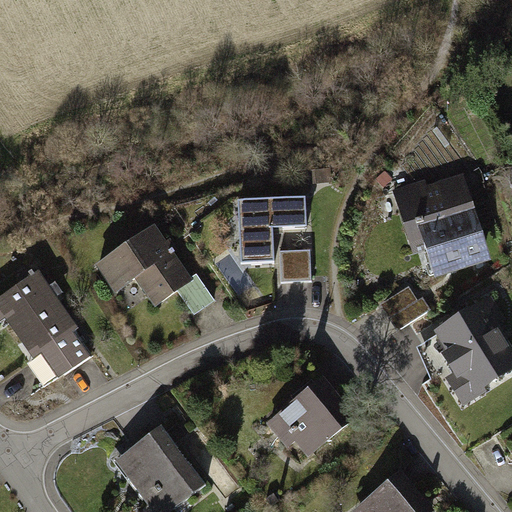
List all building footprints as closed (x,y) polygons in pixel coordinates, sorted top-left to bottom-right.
[(490,266),(466,179),(426,190),(424,183),(392,192),(410,259),(419,257),(427,283),(490,266)] [(308,200),(240,203),(243,266),(277,264),(275,230),(309,229),(308,200)] [(188,282),(151,227),(92,268),(112,297),(131,284),(150,312),(176,294),(193,318),(214,304),(195,277),(188,282)] [(311,252),(282,253),(283,283),(312,282),(311,252)] [(75,329),(35,275),(0,300),(0,319),(46,383),(65,369),(49,348),(75,329)] [(408,290),(379,308),(397,335),(433,312),(424,298),(416,303),(408,290)] [(463,402),(511,370),(511,355),(493,326),(503,320),(491,301),(438,336),(449,354),(443,358),(456,377),(449,381),(463,402)] [(317,381),(257,428),(281,458),(288,452),(299,465),(351,424),(317,381)] [(157,431),(110,467),(144,511),(170,511),(201,489),(157,431)] [(425,511),(394,473),(345,511),(425,511)]
